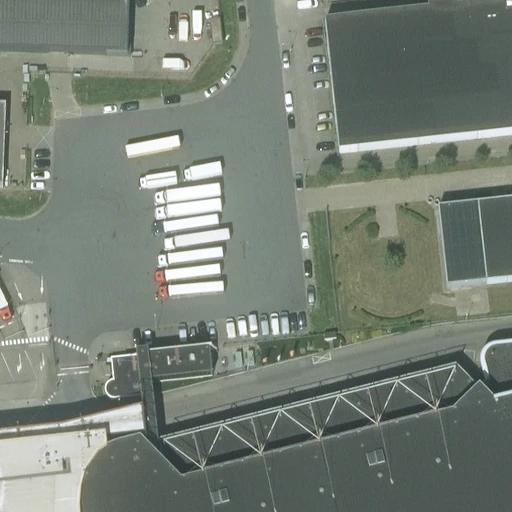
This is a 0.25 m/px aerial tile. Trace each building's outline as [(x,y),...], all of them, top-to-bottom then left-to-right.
[(0,0),(0,46),(127,50),(128,0),(0,0)] [(339,154),(511,134),(511,0),(510,0),(511,3),(456,9),(455,0),(425,0),(427,12),(324,23),(339,154)] [(213,48),(223,47),(220,23),(210,25),(213,48)] [(511,201),(438,209),(447,289),(511,281),(511,201)] [(511,511),(511,345),(503,346),(498,347),(493,348),(488,350),(484,353),(481,357),(479,365),(485,386),(479,392),(478,393),(454,370),(332,401),(158,444),(161,467),(159,465),(154,413),(150,383),(211,377),(209,350),(110,361),(112,383),(109,384),(105,388),(104,391),(104,393),(104,395),(105,396),(106,398),(109,401),(112,402),(115,402),(140,399),(142,416),(146,451),(130,436),(0,450),(0,511),(511,511)]
